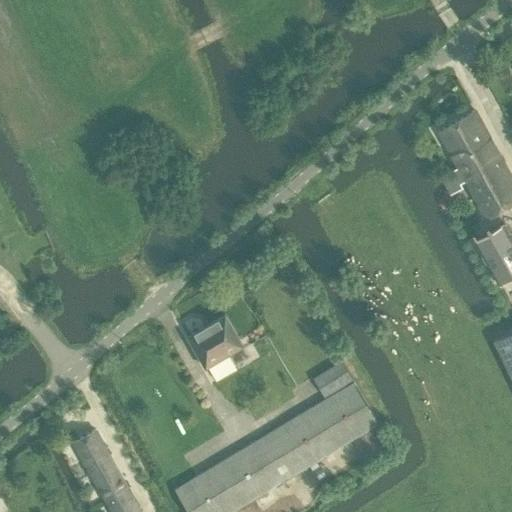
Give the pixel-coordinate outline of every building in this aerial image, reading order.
[(511,203),(511,178),(474,110),(439,132),(458,167),(441,176),(451,195),(462,188),(460,184),(465,181),(487,219),(511,203)] [(499,283),(511,275),(511,238),(503,223),(474,239),(499,283)] [(249,356),(243,346),(244,346),(225,315),(188,337),(206,367),(229,354),(235,364),(249,356)] [(494,340),(511,378),(511,331),(511,332),(494,340)] [(324,397),(352,380),(348,372),(341,362),(313,378),(324,397)] [(189,511),(229,511),(378,423),(353,381),(176,489),(189,511)] [(142,511),(95,431),(74,443),(111,511),(142,511)]
